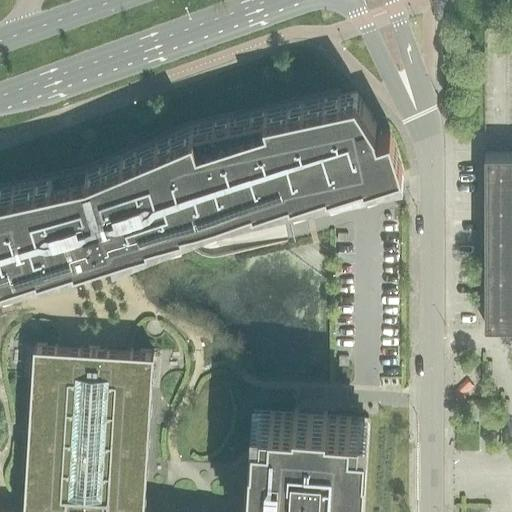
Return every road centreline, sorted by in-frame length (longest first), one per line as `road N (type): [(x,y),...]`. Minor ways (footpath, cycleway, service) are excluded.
road 1 (unclassified): [(418,116),(430,154),(431,511)]
road 2 (primary): [(0,96),(260,4)]
